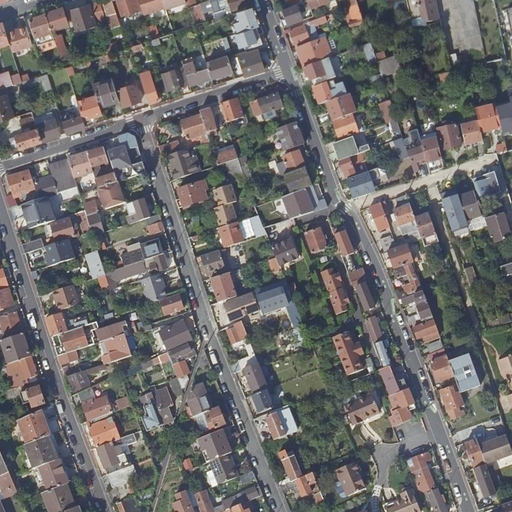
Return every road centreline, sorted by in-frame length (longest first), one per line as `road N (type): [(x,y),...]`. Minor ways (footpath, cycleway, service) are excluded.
road 1 (residential): [(289,72),(336,201),(385,287),(469,511)]
road 2 (residential): [(138,119),(207,328),(280,511)]
road 3 (residential): [(0,209),(104,511)]
road 4 (residential): [(138,119),(289,72)]
road 5 (residential): [(0,163),(138,119)]
